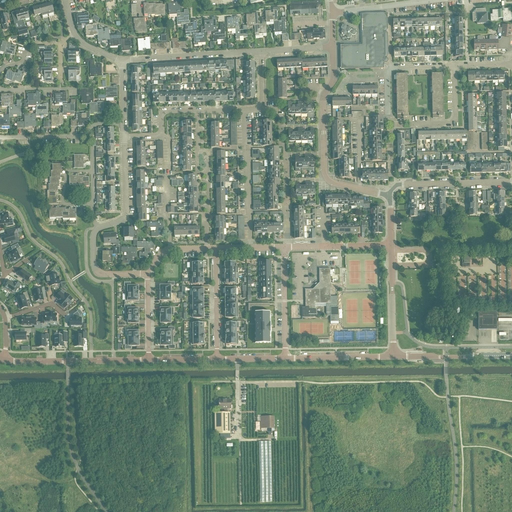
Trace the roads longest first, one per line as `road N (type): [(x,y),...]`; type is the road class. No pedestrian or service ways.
road 1 (residential): [(260,51),(259,109),(164,111),(160,136),(123,136)]
road 2 (residential): [(386,198),(325,174),(322,101),(333,77),(332,47)]
road 3 (secondary): [(148,360),(4,360)]
road 4 (residential): [(121,60),(260,51)]
road 5 (residential): [(386,198),(399,184),(511,180)]
road 6 (residential): [(122,122),(78,136),(0,137)]
road 7 (secondary): [(511,355),(392,356)]
